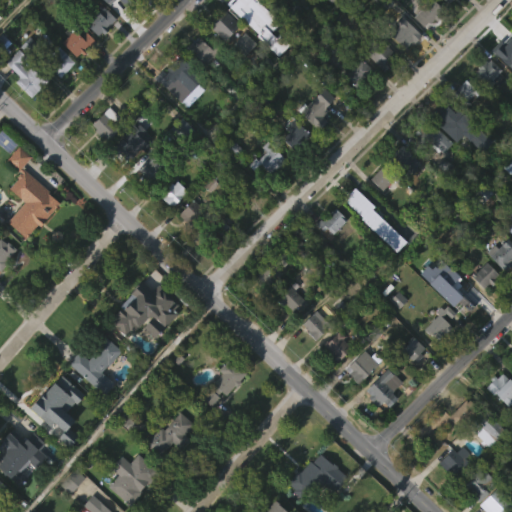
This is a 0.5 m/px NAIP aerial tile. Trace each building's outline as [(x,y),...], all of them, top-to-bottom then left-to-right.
[(132,0),(121,11),(109,0),(132,0)] [(120,0),(138,19),(152,7),(145,0),(120,0)] [(265,0),(253,12),(263,22),(285,0),(284,0),(265,0)] [(433,0),(442,9),(440,11),(442,14),(437,19),(436,18),(434,21),(432,19),(423,27),(416,20),(418,17),(415,15),(417,12),(416,11),(425,4),(421,0),(433,0)] [(373,12),(381,18),(387,10),(378,4),(373,12)] [(445,34),(460,17),(446,4),(430,21),(445,34)] [(102,6),(115,19),(96,36),(81,21),(91,11),(89,9),(92,6),(96,10),(102,6)] [(223,9),(239,24),(224,40),(206,23),(211,17),(214,19),(223,9)] [(276,87),(289,74),(278,64),(274,68),(268,63),(277,53),(240,17),(223,34),(276,87)] [(420,35),(414,42),(412,40),(404,48),(390,34),(403,17),(420,35)] [(76,29),(83,35),(87,31),(97,41),(90,48),(88,46),(78,57),(63,43),(76,29)] [(421,58),(439,40),(428,29),(410,48),(421,58)] [(511,35),(511,56),(510,58),(509,56),(503,62),(498,57),(504,50),(500,46),(511,34),(511,35)] [(96,67),(113,49),(100,36),(82,54),(96,67)] [(371,37),(376,42),(379,39),(393,53),(387,59),(390,62),(383,70),(360,48),(371,37)] [(199,38),(207,45),(210,41),(220,51),(202,70),(182,50),(190,42),(193,44),(199,38)] [(206,58),(223,71),(236,54),(220,41),(206,58)] [(59,45),(76,61),(61,77),(53,66),(51,68),(44,62),(59,45)] [(19,64),(26,70),(31,64),(47,80),(29,97),(14,82),(18,76),(4,62),(17,49),(26,58),(19,64)] [(386,64),(403,80),(418,65),(401,49),(386,64)] [(180,57),(196,72),(192,77),(194,78),(186,86),(182,81),(170,94),(155,80),(162,71),(164,73),(166,71),(164,69),(173,60),(175,62),(180,57)] [(371,70),(368,73),(370,75),(362,84),(360,82),(355,87),(351,83),(349,86),(341,77),(360,59),(371,70)] [(490,59),(500,69),(490,80),(493,82),(488,88),(473,73),(485,60),(487,62),(490,59)] [(92,72),(83,62),(78,67),(72,61),(59,73),(74,89),(92,72)] [(254,74),(242,63),(230,74),(242,86),(254,74)] [(502,96),(511,89),(511,66),(511,67),(491,80),(502,96)] [(205,76),(197,69),(185,80),(202,98),(218,83),(209,73),(205,76)] [(379,100),(394,86),(376,69),(362,83),(379,100)] [(60,106),(72,93),(55,77),(43,91),(60,106)] [(481,91),(476,97),(473,94),(467,101),(469,103),(464,107),(451,94),(467,77),(481,91)] [(12,112),(29,128),(46,110),(15,80),(2,93),(17,107),(12,112)] [(155,112),(178,133),(200,108),(178,88),(155,112)] [(326,105),(324,108),(327,111),(321,116),(324,118),(322,120),(325,123),(317,130),(297,109),(303,103),(305,105),(323,88),(333,98),(326,105)] [(471,103),(482,116),(499,101),(487,88),(471,103)] [(369,101),(358,90),(341,106),(352,118),(369,101)] [(448,99),(461,112),(457,116),(458,117),(456,120),(453,122),(452,121),(445,128),(432,116),(435,113),(433,111),(441,103),(443,105),(448,99)] [(119,118),(113,124),(118,129),(106,140),(105,139),(102,141),(94,134),(95,133),(93,130),(95,129),(91,124),(92,123),(91,122),(93,120),(94,121),(108,107),(119,118)] [(476,121),(464,108),(450,122),(461,134),(476,121)] [(318,158),(325,151),(318,145),(333,128),(321,117),(300,141),(318,158)] [(295,152),(281,138),(288,132),(285,128),(293,119),(311,136),(295,152)] [(427,121),(451,143),(442,153),(429,141),(423,147),(413,138),(416,134),(414,133),(421,124),(423,126),(427,121)] [(138,124),(151,138),(143,146),(142,145),(138,149),(135,146),(123,159),(110,149),(132,124),(135,127),(138,124)] [(104,172),(116,159),(110,154),(116,147),(105,137),(87,157),(104,172)] [(289,159),(273,176),(264,167),(257,175),(248,166),(256,157),(259,159),(267,151),(263,147),(269,140),(289,159)] [(413,156),(399,170),(387,159),(401,145),(413,156)] [(40,223),(36,226),(35,225),(24,239),(5,222),(23,202),(8,189),(17,179),(15,177),(18,173),(4,160),(17,146),(29,157),(20,167),(58,203),(40,223)] [(411,163),(420,173),(424,169),(438,184),(447,175),(424,150),(411,163)] [(292,182),(308,166),(293,151),(277,167),(292,182)] [(149,170),(137,155),(113,174),(125,189),(149,170)] [(385,164),(394,173),(391,177),(393,179),(382,190),(369,179),(385,164)] [(265,203),(281,189),(267,174),(252,189),(265,203)] [(419,193),(399,174),(388,186),(408,204),(419,193)] [(57,231),(19,199),(29,187),(16,176),(3,191),(18,204),(6,219),(21,232),(4,253),(25,270),(57,231)] [(168,180),(172,184),(176,180),(186,192),(170,208),(160,198),(162,196),(157,191),(168,180)] [(134,199),(147,213),(164,197),(151,184),(134,199)] [(500,198),(509,206),(511,202),(511,197),(506,191),(500,198)] [(366,210),(379,222),(392,208),(380,196),(366,210)] [(207,215),(195,226),(191,223),(189,225),(177,214),(192,200),(207,215)] [(511,235),(511,234),(511,233),(511,221),(503,212),(511,203),(511,235)] [(334,208),(346,220),(332,234),(326,228),(323,231),(315,223),(320,219),(322,221),(326,216),(325,215),(334,208)] [(169,238),(185,222),(172,210),(157,227),(169,238)] [(474,221),(479,231),(489,226),(484,216),(474,221)] [(404,271),(350,220),(339,231),(394,282),(404,271)] [(231,236),(220,247),(215,243),(212,247),(207,243),(210,240),(206,236),(217,224),(231,236)] [(175,245),(188,256),(203,240),(190,229),(175,245)] [(329,266),(344,250),(331,238),(316,254),(329,266)] [(511,243),(511,259),(504,270),(487,252),(496,244),(499,248),(508,239),(511,243)] [(0,240),(5,244),(7,242),(15,249),(4,261),(6,263),(0,269),(0,240)] [(308,248),(297,260),(293,256),(283,267),(279,264),(276,268),(281,273),(274,281),(281,287),(274,295),(253,276),(279,249),(286,255),(299,240),(308,248)] [(214,270),(226,261),(221,254),(208,262),(214,270)] [(486,262),(498,274),(493,278),(496,281),(491,287),(488,284),(483,289),(471,277),(472,276),(471,274),(473,271),(475,273),(486,262)] [(486,283),(498,297),(511,284),(511,277),(503,268),(486,283)] [(0,295),(12,281),(0,271),(0,295)] [(292,283),(302,282),(300,272),(291,273),(292,283)] [(143,281),(153,290),(158,285),(162,285),(181,303),(175,309),(180,313),(167,327),(155,316),(151,316),(136,333),(132,330),(127,336),(112,321),(117,316),(116,314),(122,307),(121,306),(134,292),(132,291),(142,280),(143,281)] [(288,286),(279,280),(273,289),(283,295),(288,286)] [(304,300),(287,314),(275,300),(289,285),(304,300)] [(481,319),(495,305),(483,292),(468,307),(481,319)] [(455,328),(438,343),(424,328),(439,313),(437,311),(446,302),(451,307),(443,315),(455,328)] [(163,357),(173,345),(168,341),(176,331),(155,314),(150,321),(139,312),(106,352),(125,368),(146,343),(163,357)] [(316,312),(320,316),(318,319),(321,322),(324,319),(330,325),(315,341),(307,333),(309,331),(307,329),(305,330),(301,324),(312,313),(314,315),(316,312)] [(289,343),(301,330),(286,316),(274,329),(289,343)] [(386,330),(394,337),(402,328),(394,322),(386,330)] [(114,357),(99,371),(112,382),(103,393),(88,380),(84,385),(70,372),(73,367),(68,362),(78,351),(87,359),(96,349),(93,346),(95,343),(92,340),(99,331),(120,350),(114,357)] [(339,332),(352,347),(335,362),(322,344),(339,332)] [(436,346),(421,357),(433,372),(449,358),(442,350),(451,343),(444,335),(434,343),(436,346)] [(431,358),(422,367),(414,358),(411,362),(408,359),(410,358),(402,350),(413,338),(431,358)] [(298,355),(313,370),(328,356),(313,341),(298,355)] [(377,364),(356,385),(350,379),(353,376),(345,368),(363,350),(377,364)] [(234,364),(239,368),(242,365),(246,369),(243,372),(246,375),(238,386),(237,384),(228,394),(223,390),(219,394),(222,397),(214,406),(203,396),(211,387),(213,389),(217,384),(214,382),(217,379),(214,376),(229,359),(234,364)] [(320,376),(335,391),(349,377),(334,362),(320,376)] [(65,395),(102,425),(111,413),(100,404),(119,380),(102,367),(84,389),(76,382),(65,395)] [(399,378),(410,390),(421,379),(411,368),(399,378)] [(395,398),(388,405),(383,401),(379,406),(374,400),(371,403),(367,399),(370,396),(365,391),(386,369),(395,378),(391,382),(396,387),(391,393),(395,398)] [(501,373),(511,381),(511,403),(508,407),(486,389),(490,385),(487,381),(493,375),(497,378),(501,373)] [(72,390),(65,398),(61,395),(60,397),(68,404),(60,414),(55,410),(54,412),(59,417),(49,429),(27,410),(37,398),(38,400),(49,387),(52,390),(54,388),(52,387),(63,374),(76,385),(72,390)] [(379,391),(372,383),(367,387),(361,381),(341,400),(355,414),(379,391)] [(196,427),(208,438),(220,425),(223,427),(242,404),(228,392),(196,427)] [(377,435),(399,412),(383,398),(362,421),(377,435)] [(468,400),(473,405),(471,407),(475,411),(459,427),(457,426),(448,436),(442,431),(449,425),(446,421),(434,433),(442,441),(430,453),(425,448),(428,445),(424,441),(421,443),(413,435),(427,422),(429,423),(435,418),(433,416),(437,413),(438,414),(442,410),(447,415),(446,416),(448,418),(465,401),(466,402),(468,400)] [(483,416),(503,437),(511,429),(511,415),(499,401),(483,416)] [(80,424),(57,404),(28,439),(48,456),(51,453),(62,462),(72,450),(64,444),(80,424)] [(505,432),(489,447),(468,426),(484,411),(505,432)] [(193,424),(185,433),(190,438),(181,449),(174,443),(162,457),(146,443),(162,426),(166,430),(181,413),(193,424)] [(33,425),(43,433),(12,473),(0,463),(0,449),(3,451),(5,448),(7,450),(9,448),(10,449),(27,429),(29,430),(33,425)] [(440,440),(417,461),(423,468),(437,455),(445,464),(473,439),(464,429),(445,446),(440,440)] [(160,460),(157,458),(143,474),(161,491),(183,467),(181,465),(190,455),(177,442),(160,460)] [(467,460),(485,476),(499,461),(481,445),(467,460)] [(461,446),(469,454),(465,458),(470,464),(454,480),(438,463),(441,460),(437,455),(446,447),(450,451),(452,449),(455,452),(461,446)] [(137,452),(158,471),(148,483),(134,471),(131,474),(140,483),(137,486),(141,491),(128,506),(106,486),(123,466),(124,467),(137,452)] [(330,461),(326,465),(331,470),(335,466),(345,475),(332,489),(322,480),(326,477),(321,472),(317,476),(318,478),(310,487),(306,483),(301,487),(305,491),(299,497),(292,491),(294,488),(286,481),(306,460),(308,461),(310,460),(311,461),(320,452),(330,461)] [(30,462),(22,471),(10,460),(0,471),(0,501),(11,511),(18,511),(23,507),(15,500),(24,490),(33,499),(44,487),(36,480),(42,473),(30,462)] [(496,485),(479,503),(459,483),(476,465),(496,485)] [(84,477),(69,493),(59,484),(74,467),(84,477)] [(436,493),(449,508),(470,489),(457,474),(436,493)] [(338,511),(344,506),(314,481),(288,511),(315,511),(317,510),(320,511),(338,511)] [(108,499),(115,505),(109,511),(147,511),(156,503),(135,484),(127,493),(120,486),(108,499)] [(511,504),(511,508),(508,511),(487,511),(479,504),(495,488),(511,504)] [(91,511),(82,504),(91,494),(111,511),(110,511),(91,511)] [(490,511),(478,497),(460,511),(490,511)] [(77,511),(81,508),(71,499),(60,511),(77,511)]
